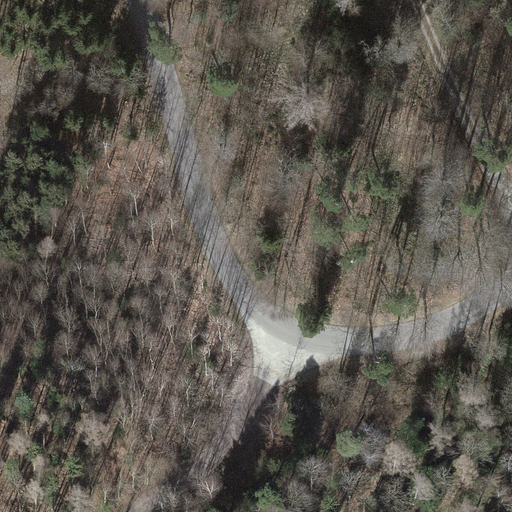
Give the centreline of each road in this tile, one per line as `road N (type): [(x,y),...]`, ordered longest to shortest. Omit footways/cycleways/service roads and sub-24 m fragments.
road 1 (tertiary): [(511,289),(480,311),(391,342),(329,344),(284,333),(226,266),(135,0)]
road 2 (track): [(137,511),(208,462),(253,409),(284,333)]
road 3 (track): [(511,190),(453,97),(415,0)]
